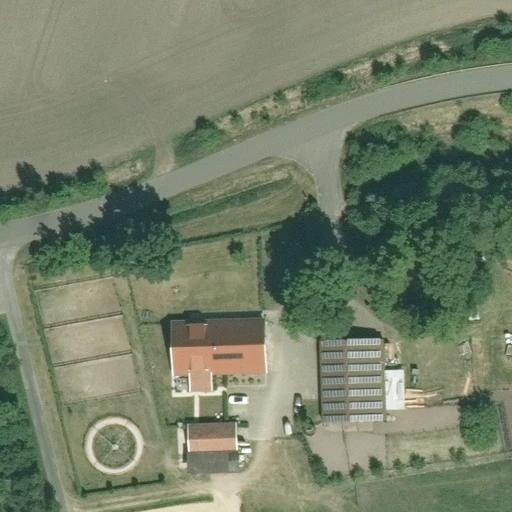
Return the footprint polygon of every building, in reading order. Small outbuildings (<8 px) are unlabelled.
[(264,319),(175,323),(177,373),(189,373),(189,391),(212,390),(211,372),(266,369),(264,319)] [(380,339),(320,342),(324,422),(384,419),(384,410),(382,370),(380,339)] [(384,410),(406,408),(404,369),(382,370),(384,410)] [(236,421),(188,424),(190,450),(237,447),(236,421)] [(249,471),(248,450),(197,452),(198,473),(249,471)]
